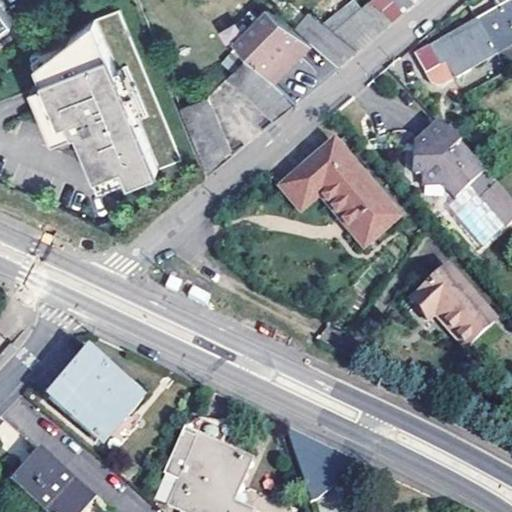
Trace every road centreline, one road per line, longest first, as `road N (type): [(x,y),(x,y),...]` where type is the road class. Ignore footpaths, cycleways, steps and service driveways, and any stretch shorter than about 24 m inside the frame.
road 1 (secondary): [(73,297),(417,459),(506,511)]
road 2 (secondary): [(511,478),(102,279)]
road 3 (residential): [(439,0),(121,263)]
